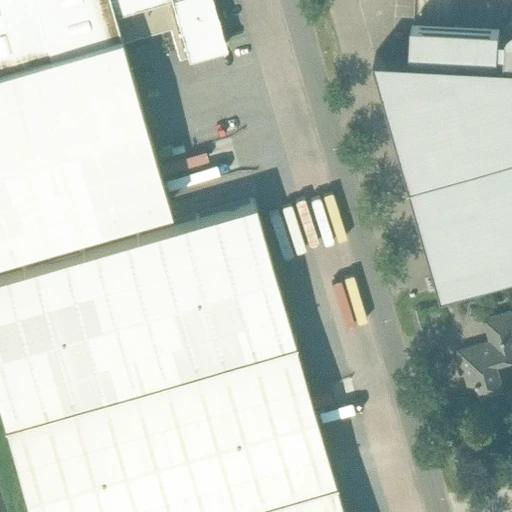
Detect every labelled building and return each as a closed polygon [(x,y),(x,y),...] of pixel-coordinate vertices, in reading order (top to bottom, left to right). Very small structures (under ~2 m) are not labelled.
[(0,0),(0,76),(124,40),(124,39),(115,7),(112,0),(0,0)] [(140,0),(115,7),(124,39),(171,26),(180,57),(189,54),(189,55),(226,44),(213,0),(140,0)] [(411,53),(376,52),(377,56),(412,178),(411,179),(412,179),(443,288),(470,281),(490,275),(511,268),(511,25),(509,28),(507,32),(507,36),(500,35),(500,30),(455,27),(454,55),(411,52),(411,53)] [(124,40),(0,76),(0,250),(170,202),(124,40)] [(0,401),(289,318),(254,198),(0,270),(0,401)] [(465,290),(446,296),(495,467),(499,480),(511,475),(511,277),(492,283),(490,275),(470,281),(471,285),(472,287),(472,288),(465,290)] [(0,401),(31,511),(172,511),(331,466),(289,318),(0,401)] [(344,511),(331,466),(172,511),(344,511)]
